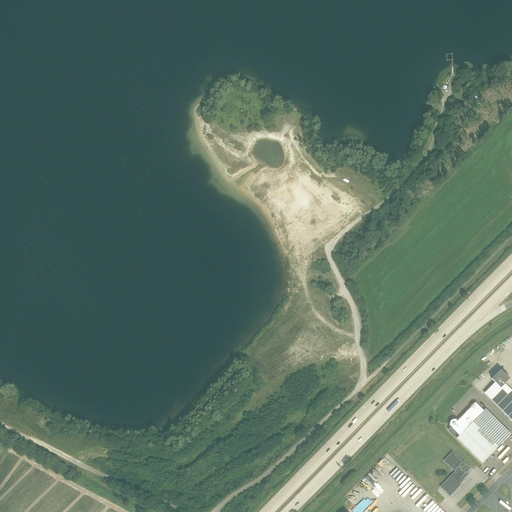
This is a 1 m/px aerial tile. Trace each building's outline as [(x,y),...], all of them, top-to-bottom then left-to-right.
[(463,108),(468,111),(473,106),(468,102),(463,108)] [(511,422),(511,392),(505,385),(510,380),(501,371),(492,380),(494,382),(483,393),(511,422)] [(456,437),(482,463),(511,434),(485,408),(483,410),(475,402),(457,419),(455,418),(454,418),(452,418),(451,419),(449,421),(449,423),(450,426),(459,434),(456,437)] [(470,468),(452,450),(443,460),(454,471),(440,487),(449,495),(469,474),(467,471),(470,468)] [(370,497),(375,492),(366,484),(369,482),(370,483),(373,480),(367,474),(356,485),(370,497)]
